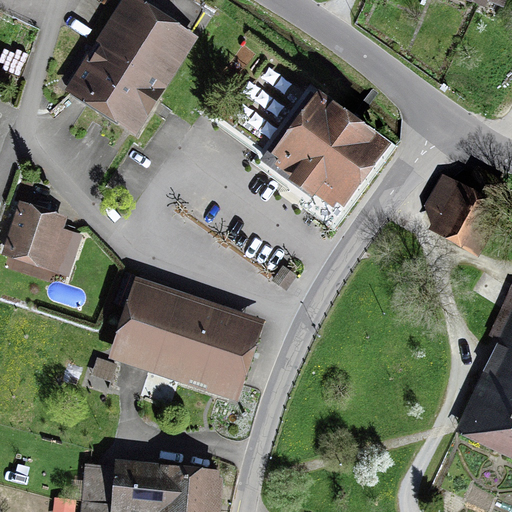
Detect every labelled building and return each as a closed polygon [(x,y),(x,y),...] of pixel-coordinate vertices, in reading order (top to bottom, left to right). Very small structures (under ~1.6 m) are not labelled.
[(455,0),(493,17),(500,0),(455,0)] [(195,43),(129,1),(69,92),(135,135),(195,43)] [(346,194),(379,148),(324,110),(284,168),(306,183),(315,189),(323,178),(346,194)] [(505,212),(443,180),(427,211),(434,233),(479,259),(505,212)] [(63,223),(20,209),(4,258),(56,275),(68,237),(59,234),(63,223)] [(259,325),(139,285),(114,361),(234,401),(259,325)] [(511,320),(457,433),(511,460),(511,320)] [(115,369),(98,364),(93,380),(110,385),(115,369)] [(214,511),(216,474),(157,472),(157,467),(118,466),(118,472),(88,471),(86,511),(214,511)]
